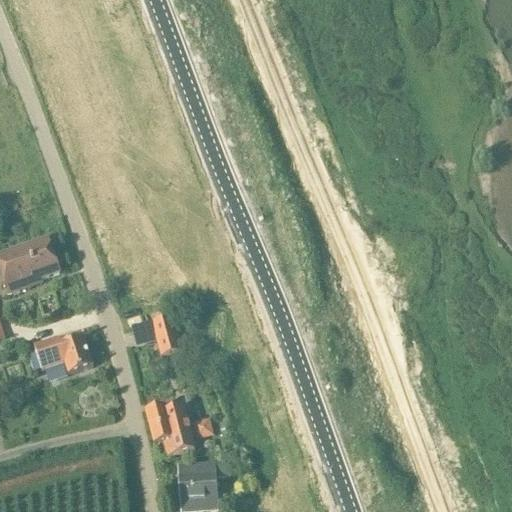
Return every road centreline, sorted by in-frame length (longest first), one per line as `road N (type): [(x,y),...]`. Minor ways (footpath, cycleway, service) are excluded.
road 1 (tertiary): [(343,511),(152,0)]
road 2 (unclassified): [(151,511),(146,447),(0,49)]
